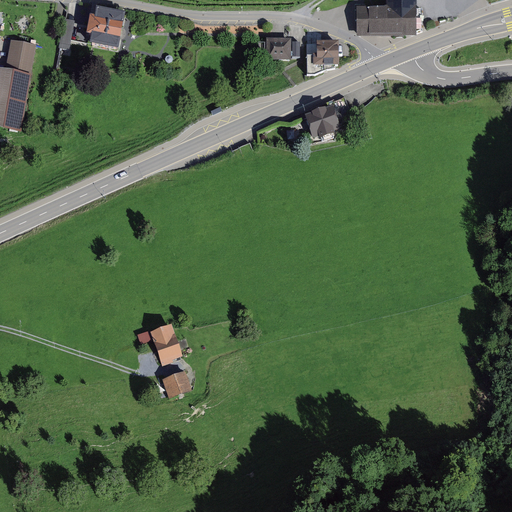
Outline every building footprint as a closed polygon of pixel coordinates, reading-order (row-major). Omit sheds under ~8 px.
[(357,8),(358,37),(417,36),(416,0),(388,0),(389,7),(357,8)] [(125,11),(97,6),(95,16),(90,15),(87,33),(92,34),(89,46),(118,51),(125,11)] [(294,41),(268,42),(269,61),(294,60),(294,41)] [(306,60),(306,43),(296,43),(296,60),(306,60)] [(0,126),(26,130),(39,49),(14,44),(9,69),(0,67),(0,126)] [(343,46),(316,45),(315,66),(342,67),(343,46)] [(338,108),(307,118),(314,140),(345,129),(338,108)] [(171,327),(153,334),(164,365),(173,362),(172,359),(181,355),(171,327)] [(184,374),(164,381),(170,397),(190,390),(184,374)]
